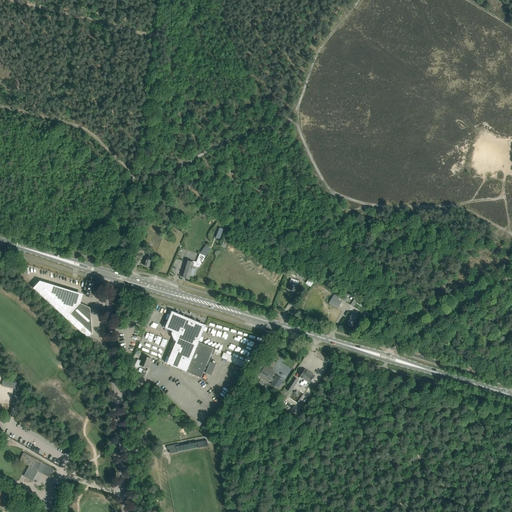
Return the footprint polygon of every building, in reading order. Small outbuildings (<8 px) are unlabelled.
[(184,273),(184,274),(183,277),(189,279),(192,268),(193,268),(193,267),(192,267),(193,266),(199,267),(202,263),(204,260),(205,256),(206,257),(211,249),(206,246),(200,254),(196,262),(193,261),(192,262),(188,261),(184,273)] [(146,259),(145,261),(144,266),(149,267),(151,260),(153,256),(147,254),(146,259)] [(296,276),(301,268),(293,265),(287,277),(288,278),(290,275),(290,276),(291,274),(296,276)] [(297,280),(291,278),(290,282),(292,283),(289,290),(295,292),(298,283),(296,282),(297,280)] [(94,293),(97,283),(91,281),(90,281),(86,280),(84,290),(88,291),(86,296),(92,298),(94,293)] [(92,334),(93,334),(90,308),(79,303),(80,298),(78,294),(40,283),(36,288),(35,288),(34,289),(89,339),(88,338),(92,334)] [(330,302),(339,307),(341,302),(333,297),(330,302)] [(305,314),(297,308),(293,313),(304,316),(305,314)] [(167,364),(171,365),(171,366),(173,367),(173,366),(201,378),(213,348),(199,342),(206,325),(172,311),(164,328),(173,332),(173,333),(175,339),(177,340),(167,364)] [(351,314),(349,319),(347,324),(349,324),(349,326),(351,326),(352,325),(354,326),(355,321),(357,316),(351,314)] [(144,356),(141,361),(138,359),(136,363),(135,364),(135,366),(136,367),(137,367),(138,367),(139,366),(140,365),(148,368),(149,365),(151,359),(144,356)] [(262,365),(257,372),(264,377),(263,378),(268,382),(269,380),(273,382),(271,384),(278,388),(283,380),(277,376),(274,380),(271,377),(274,373),(262,365)] [(303,371),(301,374),(301,375),(299,378),(301,380),(302,378),(310,383),(310,382),(311,382),(312,380),(313,379),(314,377),(314,376),(309,372),(309,373),(307,372),(308,371),(305,369),(304,371),(303,371)] [(294,377),(286,389),(290,392),(298,381),(294,377)] [(10,415),(16,417),(23,384),(3,380),(1,385),(16,389),(10,415)] [(198,443),(177,447),(178,452),(199,448),(198,443)] [(177,446),(181,446),(180,444),(167,446),(167,449),(169,449),(170,453),(178,452),(177,447),(177,446)] [(50,478),(54,469),(42,463),(43,462),(24,452),(20,459),(32,465),(26,477),(33,481),(38,471),(50,478)]
